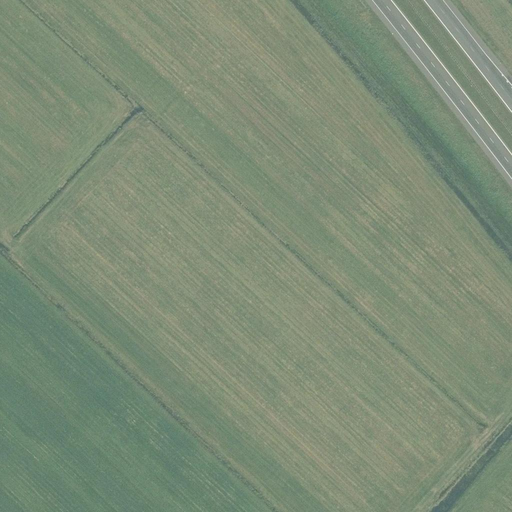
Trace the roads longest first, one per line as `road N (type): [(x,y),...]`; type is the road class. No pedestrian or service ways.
road 1 (motorway): [(379,0),(511,171)]
road 2 (motorway): [(511,100),(433,0)]
